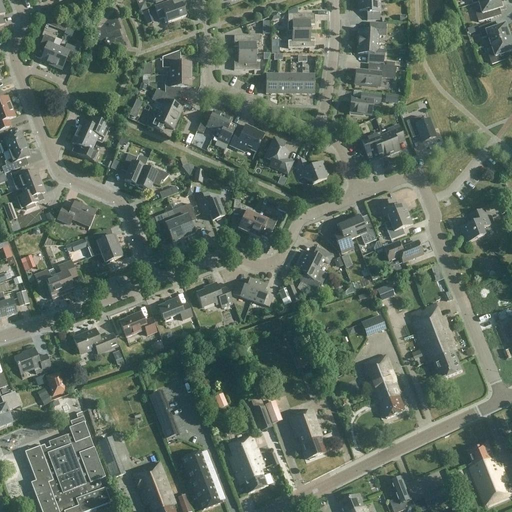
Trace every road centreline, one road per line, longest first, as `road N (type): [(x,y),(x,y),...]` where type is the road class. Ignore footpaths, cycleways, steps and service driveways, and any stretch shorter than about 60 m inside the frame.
road 1 (residential): [(359,195),(418,175),(503,400)]
road 2 (tertiary): [(272,511),(503,400)]
road 3 (residential): [(153,283),(225,255),(270,263),(300,219),(359,195)]
road 4 (residential): [(153,283),(122,204),(62,177),(51,157)]
road 5 (residential): [(0,337),(153,283)]
road 6 (residential): [(317,133),(334,0)]
road 7 (residential): [(51,157),(71,115),(67,99),(60,83),(32,71),(19,75)]
